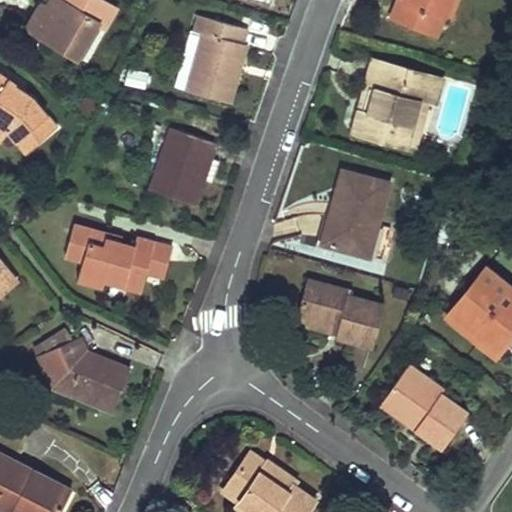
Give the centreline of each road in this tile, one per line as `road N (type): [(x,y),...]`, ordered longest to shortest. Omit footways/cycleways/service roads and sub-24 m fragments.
road 1 (residential): [(326,0),(226,294),(224,367)]
road 2 (residential): [(224,367),(433,511)]
road 3 (residential): [(224,367),(171,428),(132,511)]
